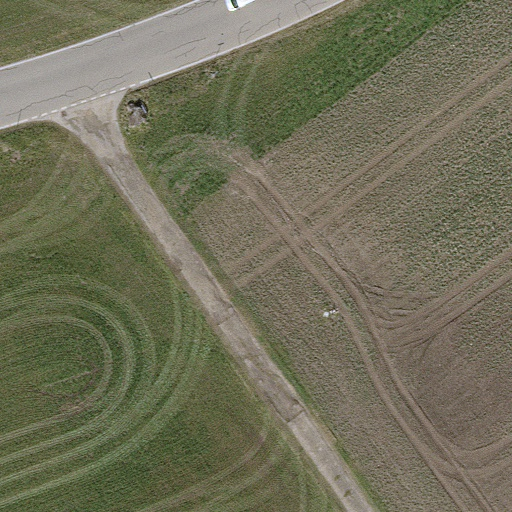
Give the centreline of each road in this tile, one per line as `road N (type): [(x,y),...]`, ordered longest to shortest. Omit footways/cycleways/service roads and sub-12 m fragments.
road 1 (track): [(357,511),(56,75)]
road 2 (tertiary): [(0,90),(244,0)]
